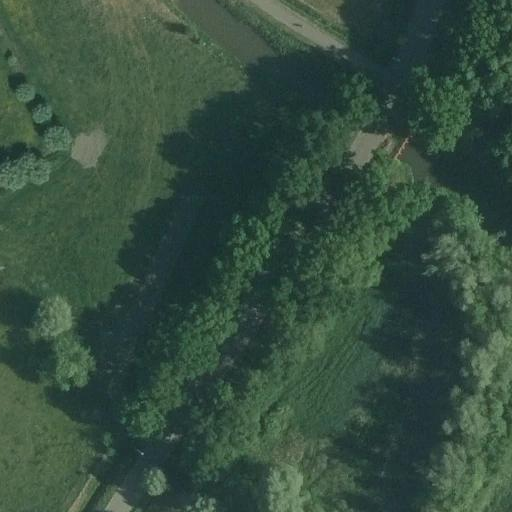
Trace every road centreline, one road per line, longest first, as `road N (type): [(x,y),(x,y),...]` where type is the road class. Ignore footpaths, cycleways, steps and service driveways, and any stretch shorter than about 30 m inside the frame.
road 1 (unclassified): [(118,511),(394,99)]
road 2 (unclassified): [(511,197),(435,125),(394,99)]
